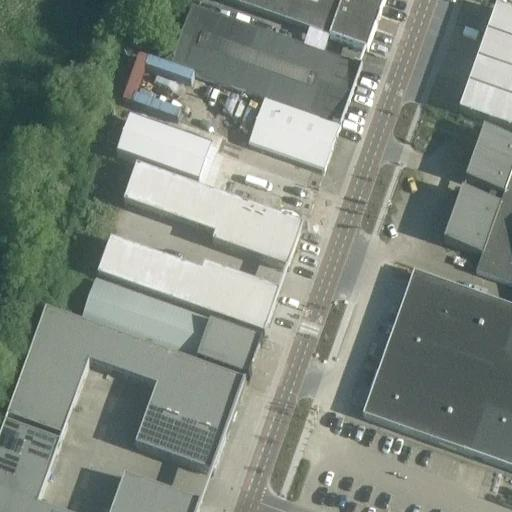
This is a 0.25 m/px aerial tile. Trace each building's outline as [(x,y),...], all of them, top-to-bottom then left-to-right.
[(215,0),(367,54),(386,0),(215,0)] [(266,103),(341,130),(362,69),(192,9),(171,69),(266,103)] [(487,36),(511,44),(511,15),(496,10),(487,36)] [(511,74),(511,44),(487,36),(477,62),(511,74)] [(511,103),(511,74),(477,62),(468,88),(511,103)] [(152,129),(209,148),(228,90),(171,71),(152,129)] [(511,103),(468,88),(459,113),(459,115),(511,133),(511,103)] [(325,174),(341,130),(266,103),(250,147),(325,174)] [(130,123),(116,161),(198,190),(212,152),(130,123)] [(511,141),(483,131),(464,184),(489,193),(486,202),(461,193),(443,245),(481,258),(475,275),(511,287),(511,141)] [(134,170),(121,206),(215,239),(213,247),(289,273),(304,230),(134,170)] [(108,243),(95,279),(265,339),(281,296),(205,269),(202,276),(108,243)] [(511,311),(413,276),(362,420),(511,472),(511,311)] [(248,382),(262,344),(95,285),(81,323),(248,382)] [(45,314),(7,422),(62,442),(89,367),(156,391),(135,450),(212,478),(245,386),(45,314)] [(45,511),(38,509),(60,447),(5,427),(0,440),(0,511),(200,511),(202,508),(124,480),(112,511),(45,511)]
